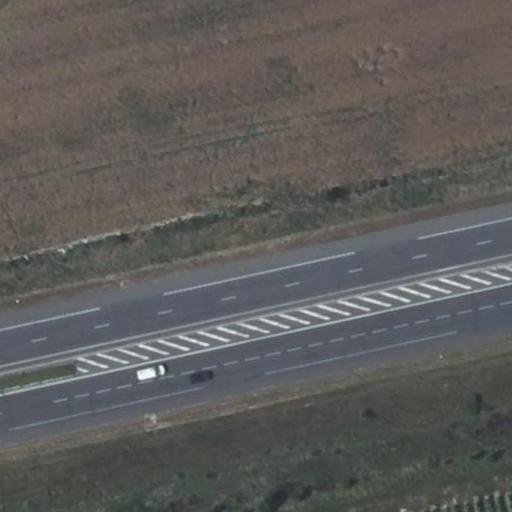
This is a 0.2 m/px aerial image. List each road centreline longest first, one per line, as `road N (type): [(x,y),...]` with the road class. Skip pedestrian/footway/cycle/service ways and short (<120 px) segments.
road 1 (motorway): [(0,413),(511,301)]
road 2 (motorway): [(511,236),(0,348)]
